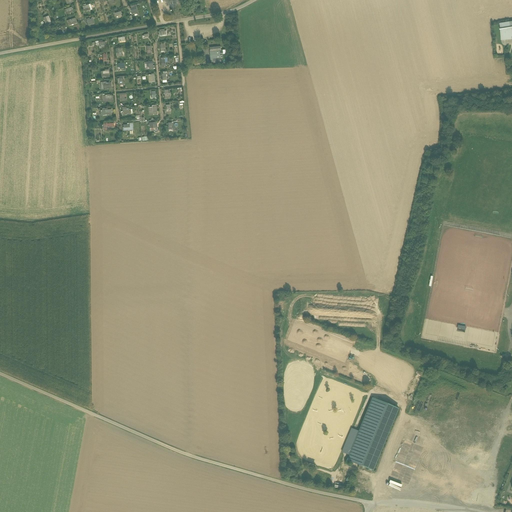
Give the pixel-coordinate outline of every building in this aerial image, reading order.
[(129,6),(131,14),(138,13),(137,5),(129,6)] [(48,16),(43,18),(45,26),(51,24),(48,16)] [(68,26),(77,23),(75,18),(67,20),(68,26)] [(511,22),(501,25),(501,29),(499,30),(500,30),(501,30),(503,39),(511,39),(511,35),(511,22)] [(220,59),(220,58),(220,56),(220,54),(219,51),(210,52),(211,60),(213,60),(220,59)] [(156,114),(156,105),(151,106),(151,108),(148,108),(148,114),(156,114)] [(157,131),(157,122),(149,123),(149,132),(157,131)] [(347,460),(373,471),(398,409),(372,399),(359,432),(349,456),(347,460)] [(349,456),(359,432),(351,429),(342,452),(349,456)]
